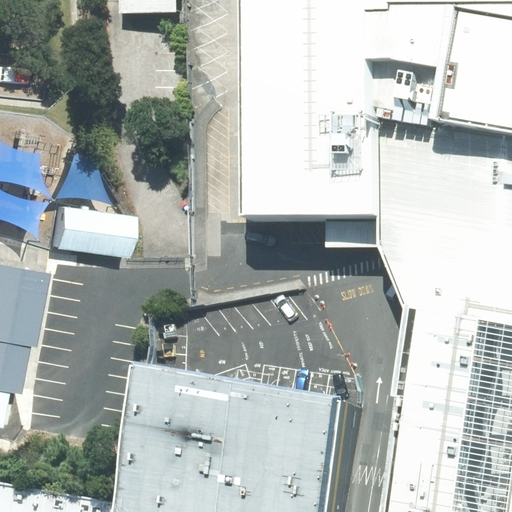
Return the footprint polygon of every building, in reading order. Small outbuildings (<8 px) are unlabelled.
[(191,0),(128,0),(128,13),(192,13),(191,0)] [(511,511),(511,0),(255,0),(256,226),(393,226),(392,251),(396,261),(414,304),(420,318),(427,320),(397,511),(511,511)] [(128,216),(54,206),(48,250),(122,259),(128,216)] [(0,445),(4,446),(35,271),(0,264),(0,445)] [(57,264),(27,436),(114,451),(145,280),(57,264)] [(125,505),(0,484),(0,511),(344,511),(363,407),(149,369),(125,505)]
